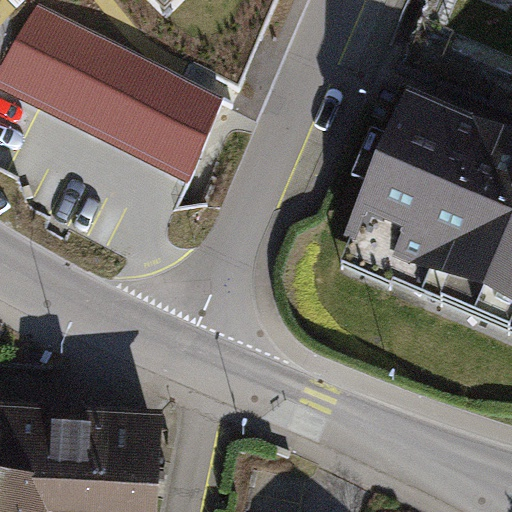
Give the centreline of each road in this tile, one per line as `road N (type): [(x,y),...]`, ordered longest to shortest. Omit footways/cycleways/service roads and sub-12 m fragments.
road 1 (residential): [(188,358),(336,0)]
road 2 (tertiary): [(214,369),(511,495)]
road 3 (tertiary): [(0,261),(188,358)]
road 4 (residential): [(214,369),(184,511)]
